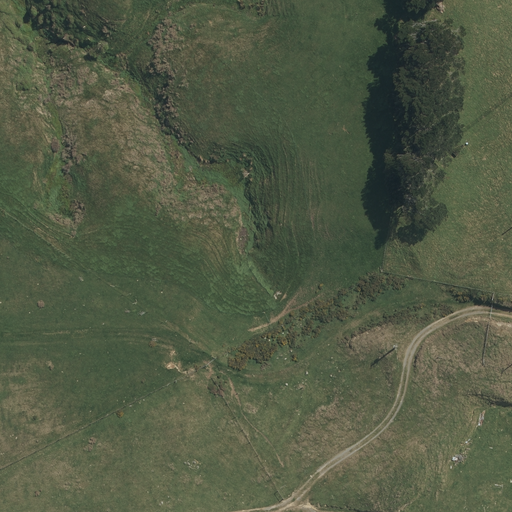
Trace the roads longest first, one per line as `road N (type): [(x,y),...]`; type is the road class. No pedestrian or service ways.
road 1 (track): [(0,338),(141,336),(269,377),(378,307),(426,300),(465,312)]
road 2 (track): [(312,511),(303,501),(307,480),(387,421),(421,336),(465,312),(511,315)]
